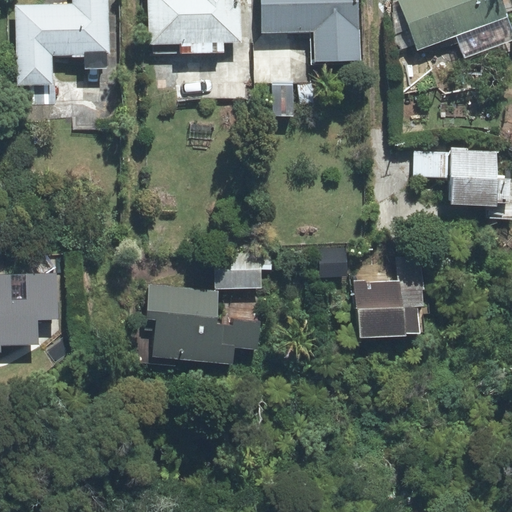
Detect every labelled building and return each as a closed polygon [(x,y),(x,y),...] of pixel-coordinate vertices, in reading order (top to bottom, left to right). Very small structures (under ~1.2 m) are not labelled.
[(76,0),(76,3),(23,4),(25,77),(58,76),(57,58),(86,57),(86,65),(114,64),(111,0),(76,0)] [(155,0),(156,39),(248,37),(246,0),(155,0)] [(361,0),(266,0),(268,28),(321,26),(322,54),(363,53),(361,0)] [(502,0),(406,0),(422,42),(507,12),(502,0)] [(57,82),(26,83),(26,102),(58,102),(57,82)] [(449,151),(420,151),(420,173),(449,173),(449,151)] [(502,152),(454,151),(454,195),(501,196),(502,152)] [(346,247),(322,250),(325,274),(349,271),(346,247)] [(266,251),(224,253),(225,284),(268,282),(266,251)] [(400,273),(352,286),(363,328),(413,315),(409,301),(429,296),(418,252),(396,258),(400,273)] [(14,287),(0,287),(0,340),(7,340),(7,334),(39,333),(38,310),(60,309),(59,285),(30,287),(31,302),(15,303),(14,287)] [(218,291),(151,286),(149,314),(157,314),(154,345),(238,351),(240,317),(216,315),(218,291)]
